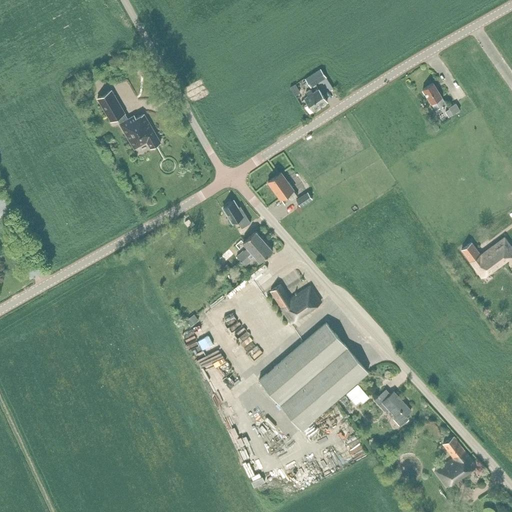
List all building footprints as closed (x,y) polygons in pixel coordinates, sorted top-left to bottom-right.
[(320,68),(305,78),(311,87),(321,80),(326,77),(320,68)] [(326,77),(321,80),(323,83),(325,82),(328,87),(331,85),(326,77)] [(436,110),(440,108),(446,104),(433,83),(422,89),(436,110)] [(308,96),(304,99),(308,104),(305,107),(310,113),(313,111),(327,102),(318,89),(315,92),(313,93),(311,90),(306,93),(308,96)] [(111,90),(98,98),(111,121),(117,118),(120,123),(120,124),(134,149),(147,141),(151,148),(161,142),(144,114),(136,118),(134,115),(128,119),(124,114),(125,113),(111,90)] [(448,109),(444,112),(448,118),(452,115),(448,109)] [(296,196),(292,190),(281,174),(269,182),(281,199),(287,194),(290,200),(296,196)] [(296,200),(300,206),(312,199),(307,192),(296,200)] [(242,228),(250,222),(243,209),(240,211),(233,201),(231,202),(230,201),(225,204),(226,205),(223,207),(233,223),(237,220),(242,228)] [(241,261),(264,240),(256,231),(243,242),(248,248),(244,251),(243,250),(236,256),(241,261)] [(511,254),(511,247),(504,238),(481,255),(471,242),(462,249),(482,277),(511,254)] [(254,255),(259,261),(272,250),(264,240),(241,261),(245,266),(252,260),(251,259),(254,255)] [(225,247),(218,256),(222,259),(229,250),(225,247)] [(33,274),(39,271),(35,264),(29,267),(33,274)] [(225,274),(230,269),(227,265),(221,270),(225,274)] [(290,298),(285,291),(280,284),(270,291),(291,322),(321,302),(310,285),(290,298)] [(272,324),(279,323),(278,315),(270,316),(272,324)] [(195,316),(187,321),(191,326),(198,320),(195,316)] [(197,332),(208,327),(205,322),(194,328),(197,332)] [(301,429),(334,400),(368,371),(326,322),(259,380),(301,429)] [(237,340),(248,336),(244,325),(233,329),(237,340)] [(184,340),(195,335),(192,328),(181,333),(184,340)] [(239,344),(235,346),(242,359),(246,356),(239,344)] [(194,363),(204,360),(201,350),(191,354),(194,363)] [(227,385),(233,380),(227,374),(221,378),(227,385)] [(369,397),(358,384),(346,394),(356,405),(361,401),(363,403),(369,397)] [(411,410),(403,402),(400,405),(396,401),(398,399),(392,393),(390,394),(386,389),(374,400),(386,412),(389,409),(395,416),(393,418),(401,426),(409,419),(405,415),(411,410)] [(446,486),(476,465),(455,435),(444,443),(454,457),(435,470),(446,486)] [(324,457),(330,454),(326,448),(320,451),(324,457)] [(251,472),(261,492),(269,488),(260,468),(251,472)]
